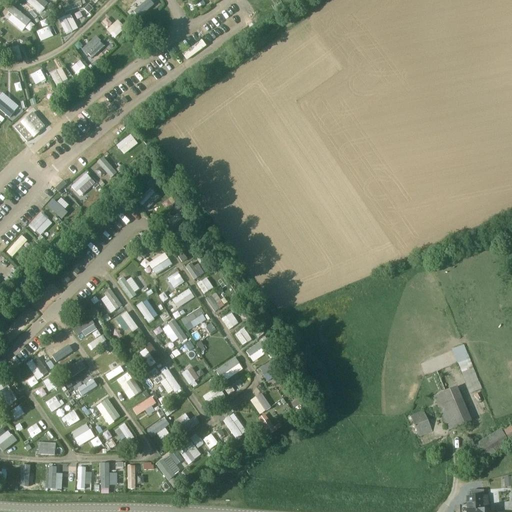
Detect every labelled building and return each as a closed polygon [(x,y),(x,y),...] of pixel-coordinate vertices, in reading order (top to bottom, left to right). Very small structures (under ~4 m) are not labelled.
[(36,10),(44,3),(41,0),(26,0),(36,10)] [(60,0),(65,12),(85,5),(82,0),(60,0)] [(135,3),(132,7),(126,2),(119,9),(137,25),(147,14),(135,3)] [(8,17),(22,29),(26,25),(12,12),(8,17)] [(67,35),(78,29),(71,14),(59,19),(67,35)] [(107,17),(102,22),(107,28),(112,24),(107,17)] [(113,38),(126,30),(120,20),(107,28),(113,38)] [(57,36),(55,26),(38,29),(40,39),(57,36)] [(191,53),(202,46),(193,31),(182,38),(191,53)] [(95,36),(82,49),(92,58),(105,45),(95,36)] [(16,61),(23,58),(18,45),(11,48),(16,61)] [(76,57),(65,68),(74,78),(86,68),(76,57)] [(62,67),(50,72),(58,90),(70,85),(62,67)] [(36,84),(46,79),(43,71),(33,76),(36,84)] [(0,87),(0,101),(12,102),(12,95),(9,95),(9,88),(0,87)] [(30,145),(54,123),(58,119),(44,102),(15,128),(30,145)] [(0,144),(12,154),(17,148),(2,134),(0,136),(0,144)] [(117,146),(125,155),(139,143),(131,134),(117,146)] [(97,162),(101,166),(96,171),(106,181),(117,172),(103,157),(97,162)] [(81,197),(96,183),(86,173),(71,187),(81,197)] [(147,211),(161,198),(152,189),(139,202),(147,211)] [(57,202),(54,199),(47,205),(62,220),(68,213),(65,209),(69,205),(62,198),(57,202)] [(164,204),(168,209),(176,203),(172,198),(164,204)] [(180,212),(169,220),(173,226),(184,219),(180,212)] [(40,236),(53,223),(43,213),(29,225),(40,236)] [(146,259),(141,263),(145,269),(148,266),(156,277),(173,264),(164,252),(149,263),(146,259)] [(0,256),(0,274),(5,280),(15,269),(1,256),(0,256)] [(203,274),(194,261),(185,267),(194,280),(203,274)] [(117,282),(129,299),(141,290),(132,277),(126,281),(124,277),(117,282)] [(164,283),(168,292),(176,288),(171,279),(164,283)] [(204,292),(212,288),(209,282),(201,287),(204,292)] [(52,287),(36,302),(42,308),(57,292),(52,287)] [(105,305),(111,302),(116,310),(122,306),(112,288),(100,295),(105,305)] [(189,288),(173,300),(177,306),(186,299),(189,302),(195,298),(189,288)] [(206,299),(215,312),(221,308),(218,304),(222,301),(216,292),(206,299)] [(137,305),(147,323),(158,317),(148,299),(137,305)] [(167,306),(171,312),(177,307),(173,301),(167,306)] [(194,328),(207,320),(201,309),(182,319),(185,326),(191,322),(194,328)] [(128,335),(139,328),(127,312),(116,320),(128,335)] [(92,333),(95,338),(101,335),(91,319),(79,326),(85,337),(92,333)] [(212,323),(206,326),(209,334),(216,331),(212,323)] [(163,347),(175,339),(166,326),(154,334),(163,347)] [(102,335),(88,346),(92,351),(106,341),(102,335)] [(226,340),(214,347),(221,358),(233,351),(226,340)] [(53,359),(68,350),(62,341),(47,350),(53,359)] [(246,352),(255,363),(269,351),(261,341),(246,352)] [(196,346),(203,351),(206,347),(199,342),(196,346)] [(149,367),(156,364),(147,348),(140,352),(149,367)] [(190,359),(196,355),(193,349),(186,353),(190,359)] [(27,363),(37,381),(49,374),(38,356),(27,363)] [(236,357),(216,370),(224,382),(244,369),(236,357)] [(457,363),(470,393),(471,393),(480,390),(482,389),(475,370),(470,358),(457,363)] [(266,381),(278,376),(273,362),(260,367),(266,381)] [(120,366),(105,376),(109,381),(124,371),(120,366)] [(192,389),(201,383),(191,368),(182,374),(192,389)] [(151,378),(158,373),(156,369),(148,374),(151,378)] [(166,380),(177,395),(183,390),(168,369),(153,380),(157,386),(166,380)] [(129,372),(117,380),(129,400),(142,392),(129,372)] [(80,381),(88,393),(99,386),(91,374),(80,381)] [(28,380),(30,387),(38,384),(36,377),(28,380)] [(52,377),(43,381),(48,392),(57,387),(52,377)] [(0,395),(9,407),(18,399),(5,382),(0,386),(0,395)] [(205,385),(198,390),(204,399),(211,394),(205,385)] [(433,396),(448,431),(471,421),(456,386),(433,396)] [(250,401),(261,416),(272,407),(262,392),(250,401)] [(58,396),(46,401),(51,412),(63,406),(58,396)] [(109,399),(96,406),(109,425),(121,417),(109,399)] [(136,421),(155,413),(150,401),(131,409),(136,421)] [(16,420),(25,414),(19,406),(11,411),(16,420)] [(423,409),(405,416),(409,425),(414,423),(419,436),(432,431),(423,409)] [(66,428),(80,421),(75,410),(61,417),(66,428)] [(260,417),(270,436),(277,432),(267,414),(260,417)] [(187,432),(200,422),(196,416),(183,425),(187,432)] [(230,416),(223,421),(237,440),(247,432),(238,420),(234,422),(230,416)] [(152,438),(157,434),(161,440),(170,434),(165,428),(170,425),(165,418),(147,431),(152,438)] [(37,423),(27,429),(32,438),(42,431),(37,423)] [(124,444),(134,437),(125,423),(114,430),(124,444)] [(481,463),(498,452),(511,443),(511,423),(502,430),(501,428),(471,447),(481,463)] [(78,446),(95,438),(88,424),(72,431),(78,446)] [(218,433),(227,446),(235,440),(225,427),(218,433)] [(0,449),(1,451),(17,443),(11,431),(0,436),(0,449)] [(108,431),(103,434),(108,440),(112,437),(108,431)] [(203,440),(211,450),(219,443),(211,433),(203,440)] [(198,448),(204,444),(196,434),(190,438),(198,448)] [(245,444),(252,439),(248,434),(241,439),(245,444)] [(95,448),(102,444),(98,437),(91,441),(95,448)] [(190,465),(196,460),(186,449),(180,454),(190,465)] [(157,463),(167,480),(181,472),(170,455),(157,463)] [(116,480),(116,466),(110,466),(110,462),(103,463),(104,481),(116,480)] [(127,489),(137,489),(138,465),(128,465),(127,489)] [(48,466),(48,490),(57,490),(58,467),(48,466)] [(86,472),(87,467),(79,467),(79,489),(92,489),(92,472),(86,472)] [(21,472),(21,484),(33,485),(33,472),(21,472)] [(488,495),(467,495),(467,511),(490,511),(488,495)]
